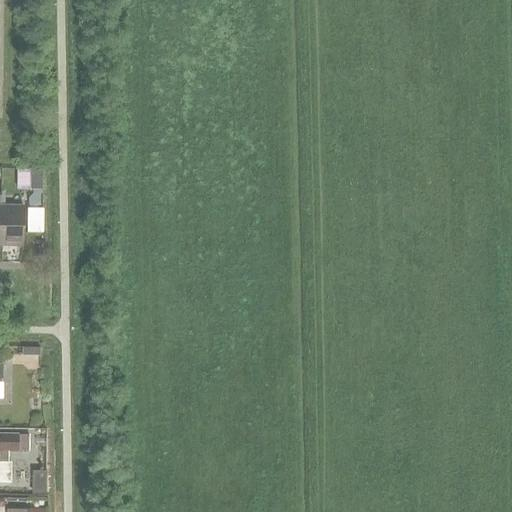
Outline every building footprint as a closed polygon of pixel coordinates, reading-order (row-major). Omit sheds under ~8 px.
[(29,189),(29,192),(32,192),(42,192),(41,170),(29,170),(29,171),(29,189)] [(42,192),(32,192),(32,195),(28,199),(28,206),(37,206),(40,206),(40,199),(41,199),(41,194),(42,194),(42,192)] [(0,209),(0,245),(23,245),(24,209),(0,209)] [(41,209),(28,209),(28,233),(41,233),(41,209)] [(18,436),(0,436),(0,452),(29,453),(29,436),(18,436)]
